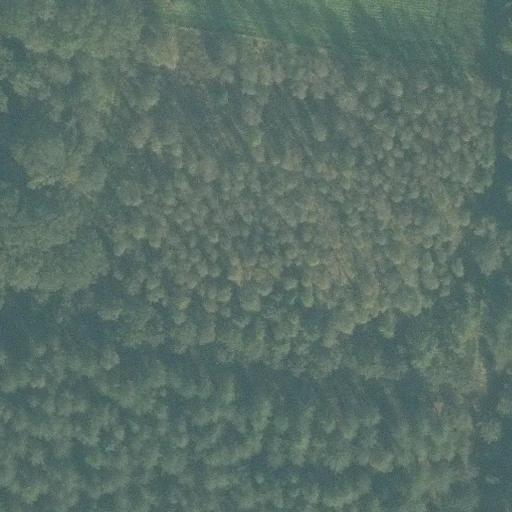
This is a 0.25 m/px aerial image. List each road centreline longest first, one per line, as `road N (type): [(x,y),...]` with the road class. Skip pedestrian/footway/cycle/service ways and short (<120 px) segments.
road 1 (track): [(511,104),(466,364),(0,279)]
road 2 (track): [(466,364),(468,511)]
